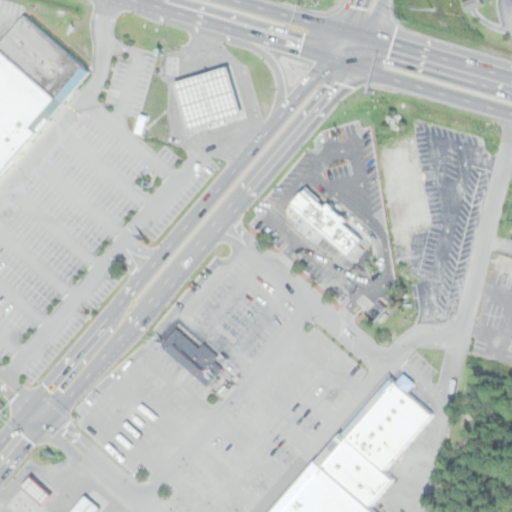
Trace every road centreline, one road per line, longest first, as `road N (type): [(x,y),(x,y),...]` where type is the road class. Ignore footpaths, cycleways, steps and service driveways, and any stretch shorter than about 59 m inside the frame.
road 1 (secondary): [(0,472),(366,35)]
road 2 (secondary): [(347,30),(0,439)]
road 3 (secondary): [(138,0),(511,112)]
road 4 (secondary): [(511,76),(239,0)]
road 5 (secondary): [(212,22),(272,61),(281,94),(272,122)]
